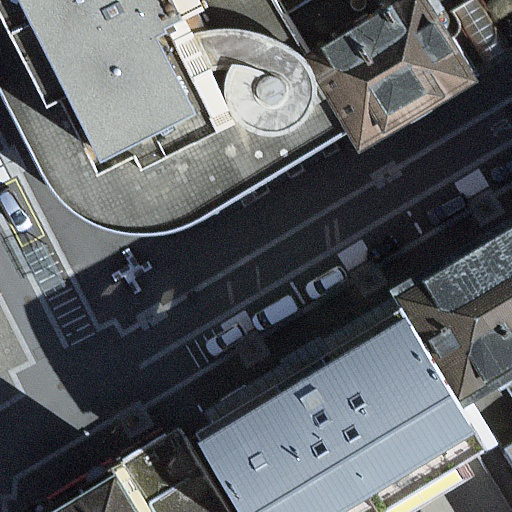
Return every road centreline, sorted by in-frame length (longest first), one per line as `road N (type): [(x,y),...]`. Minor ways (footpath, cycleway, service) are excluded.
road 1 (residential): [(511,120),(63,397)]
road 2 (residential): [(0,265),(63,397)]
